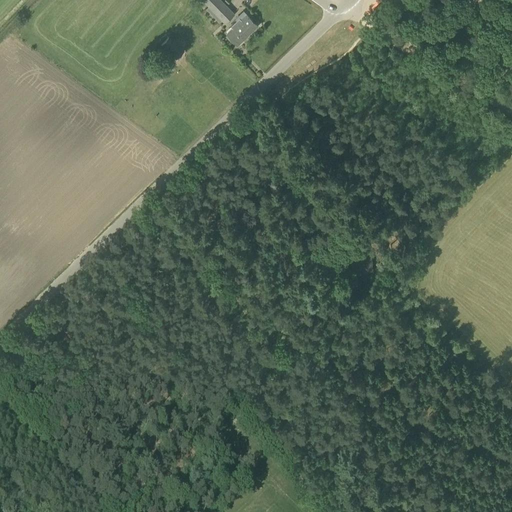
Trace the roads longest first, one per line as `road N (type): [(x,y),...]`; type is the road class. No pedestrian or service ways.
road 1 (unclassified): [(0,344),(341,9)]
road 2 (track): [(511,111),(341,9)]
